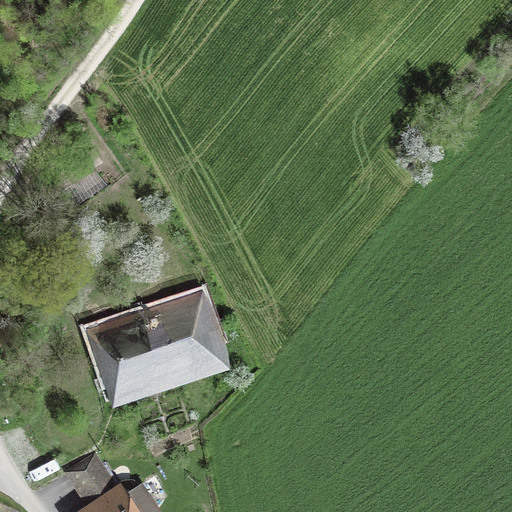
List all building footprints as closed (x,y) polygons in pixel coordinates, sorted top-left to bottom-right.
[(97,91),(91,86),(82,97),(88,102),(97,91)] [(209,280),(202,265),(195,268),(202,283),(209,280)] [(91,330),(113,394),(221,358),(204,306),(135,329),(131,316),(91,330)] [(115,487),(95,455),(65,474),(86,506),(115,487)] [(89,511),(157,511),(148,498),(162,489),(153,476),(126,496),(123,490),(89,511)]
